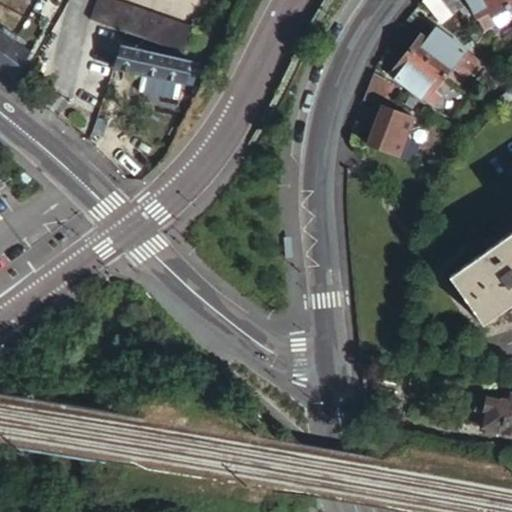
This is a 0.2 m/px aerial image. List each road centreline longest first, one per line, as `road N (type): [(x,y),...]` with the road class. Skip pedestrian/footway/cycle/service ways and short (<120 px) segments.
road 1 (tertiary): [(0,111),(231,324),(335,387)]
road 2 (tertiary): [(335,387),(323,134),(343,70),(385,0)]
road 3 (tertiary): [(335,387),(358,511)]
